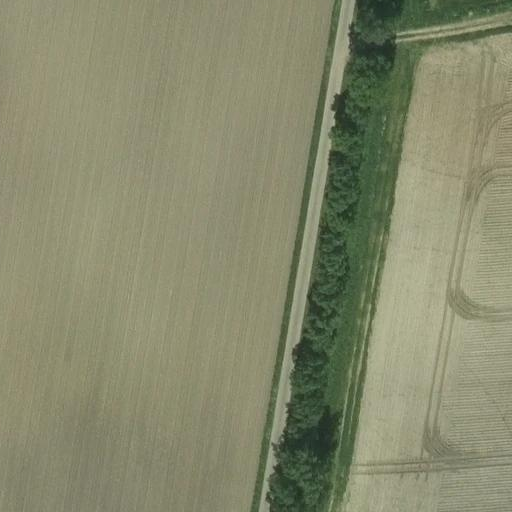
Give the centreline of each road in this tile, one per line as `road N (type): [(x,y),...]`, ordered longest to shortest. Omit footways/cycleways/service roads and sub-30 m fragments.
road 1 (unclassified): [(349,0),(265,511)]
road 2 (track): [(341,46),(511,17)]
